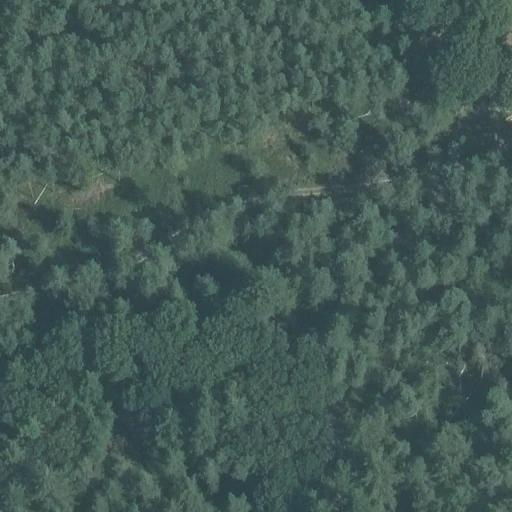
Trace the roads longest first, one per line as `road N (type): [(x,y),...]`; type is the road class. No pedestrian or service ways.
road 1 (track): [(0,309),(511,147)]
road 2 (track): [(435,0),(511,110)]
